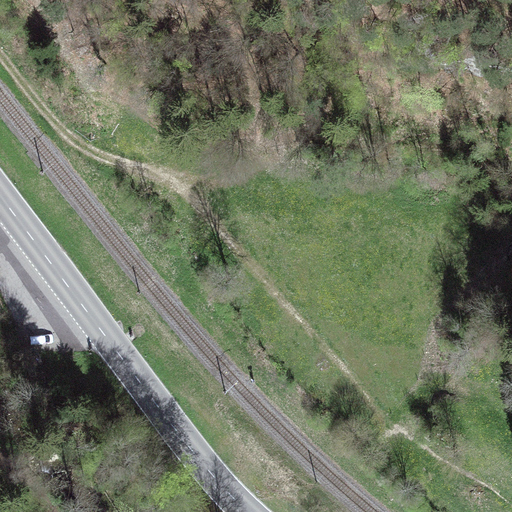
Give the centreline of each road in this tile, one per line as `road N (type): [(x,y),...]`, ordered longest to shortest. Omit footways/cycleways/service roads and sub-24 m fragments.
road 1 (track): [(95,151),(165,177),(197,200),(363,397),(380,429),(511,505)]
road 2 (primary): [(0,195),(248,511)]
